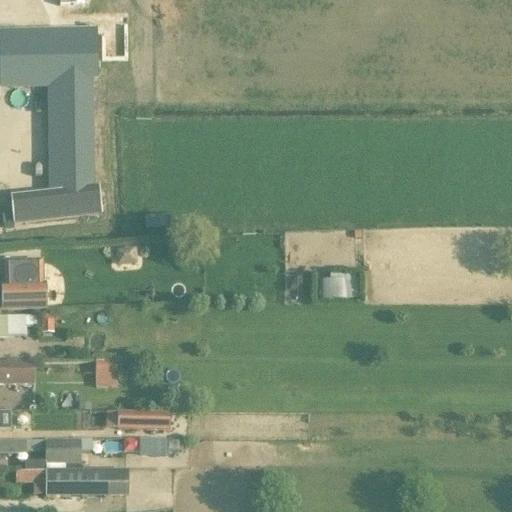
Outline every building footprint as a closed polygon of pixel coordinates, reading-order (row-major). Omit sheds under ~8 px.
[(0,86),(35,85),(97,83),(96,56),(94,28),(0,29),(0,86)] [(93,84),(47,88),(48,189),(95,185),(93,84)] [(36,195),(13,199),(13,226),(13,227),(24,225),(100,216),(95,187),(63,192),(36,195)] [(0,313),(17,313),(17,292),(15,292),(15,279),(0,279),(0,313)] [(323,300),(353,301),(354,281),(323,281),(323,300)] [(44,316),(43,334),(56,334),(57,317),(44,316)] [(36,320),(13,319),(0,319),(0,340),(13,341),(26,341),(25,328),(37,327),(36,320)] [(116,390),(116,363),(94,364),(95,391),(116,390)] [(34,365),(0,364),(0,387),(34,388),(34,365)] [(168,434),(169,415),(118,413),(117,433),(168,434)] [(9,415),(0,415),(0,434),(9,434),(9,415)] [(142,458),(169,459),(170,442),(143,440),(142,458)] [(15,455),(43,455),(43,468),(79,468),(80,443),(14,443),(15,455)] [(32,486),(32,497),(44,497),(44,499),(127,500),(127,473),(44,472),(44,475),(16,475),(16,485),(32,486)]
